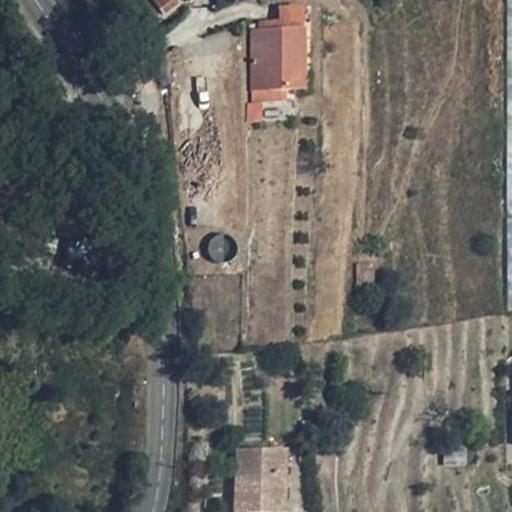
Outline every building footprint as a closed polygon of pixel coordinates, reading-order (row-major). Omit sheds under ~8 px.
[(153,0),(164,16),(178,6),(173,0),(153,0)] [(302,30),(302,9),(279,10),(280,23),(259,24),(259,31),(302,30)] [(303,91),(302,30),(259,31),(251,31),(252,91),(303,91)] [(468,422),(448,420),(446,451),(467,453),(468,422)] [(285,511),(288,453),(238,451),(234,511),(285,511)] [(467,453),(446,451),(445,465),(466,466),(467,453)]
